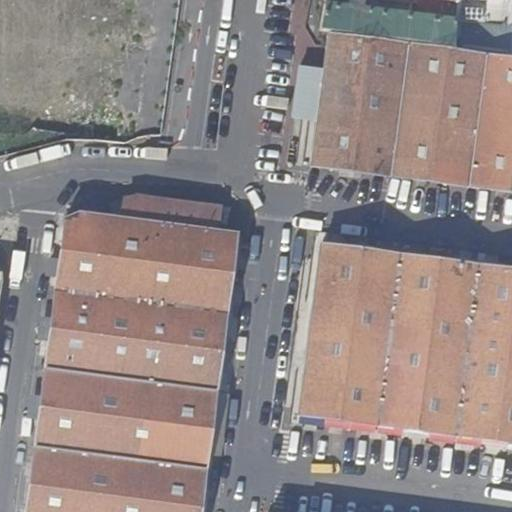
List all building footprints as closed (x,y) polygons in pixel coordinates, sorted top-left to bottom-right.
[(451,49),(453,28),(455,0),(325,0),(324,5),(320,32),(451,49)] [(482,0),(455,0),(453,28),(480,30),(482,0)] [(511,32),(480,30),(453,28),(451,49),(511,57),(511,32)] [(511,200),(511,60),(338,37),(319,174),(511,200)] [(201,511),(213,422),(236,236),(218,234),(221,210),(138,199),(124,202),(121,221),(80,215),(63,225),(26,511),(201,511)] [(511,273),(322,248),(300,416),(486,441),(503,443),(511,444),(511,273)]
